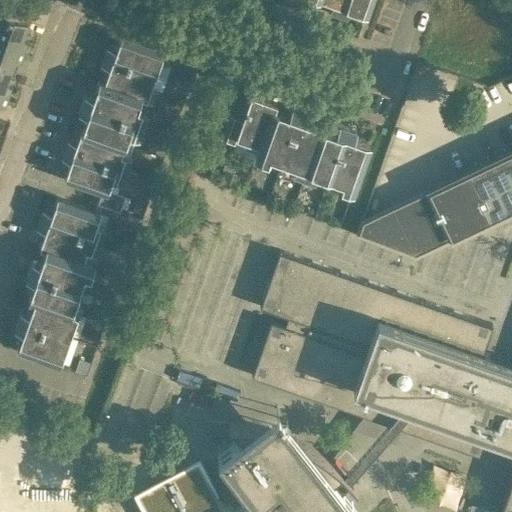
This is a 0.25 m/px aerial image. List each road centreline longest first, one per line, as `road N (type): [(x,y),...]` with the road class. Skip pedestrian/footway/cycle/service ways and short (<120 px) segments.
road 1 (residential): [(140,0),(387,85),(416,0)]
road 2 (residential): [(0,204),(80,0)]
